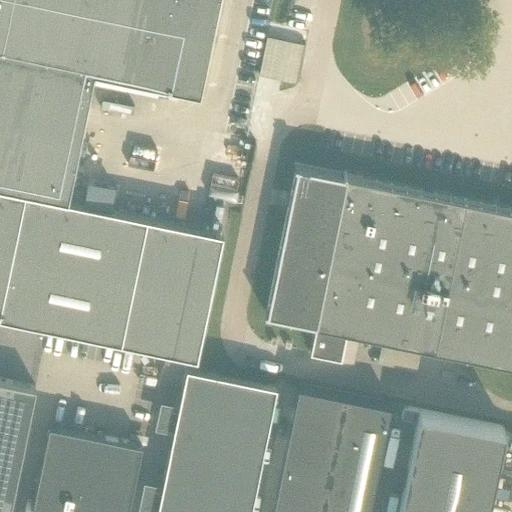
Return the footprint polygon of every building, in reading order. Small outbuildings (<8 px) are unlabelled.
[(0,0),(0,185),(67,200),(93,72),(199,94),(218,0),(0,0)] [(258,71),(293,77),(299,41),(264,35),(258,71)] [(168,99),(176,100),(177,93),(169,91),(168,99)] [(264,310),(264,312),(315,323),(309,354),(338,360),(345,328),(511,362),(511,207),(416,188),(349,175),(346,174),(346,172),(344,172),(343,174),(339,173),(294,163),(294,166),(296,167),(266,310),(264,310)] [(0,316),(196,357),(222,232),(67,200),(0,185),(0,316)] [(249,511),(275,384),(185,366),(155,511),(249,511)] [(0,511),(8,511),(34,386),(0,379),(0,511)] [(297,384),(271,511),(367,511),(390,403),(297,384)] [(485,511),(503,426),(403,405),(400,417),(416,421),(396,511),(485,511)] [(126,511),(141,443),(48,424),(32,503),(26,502),(24,511),(126,511)]
